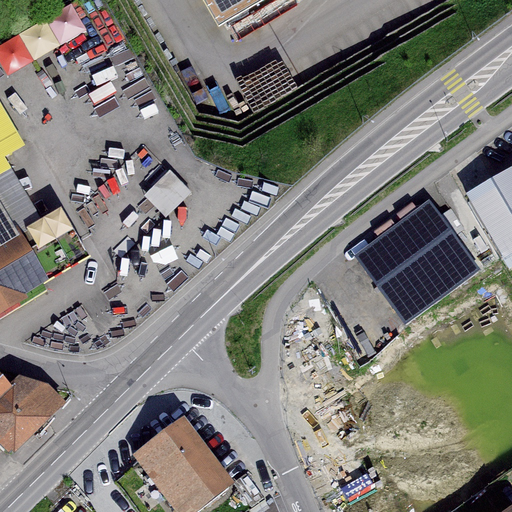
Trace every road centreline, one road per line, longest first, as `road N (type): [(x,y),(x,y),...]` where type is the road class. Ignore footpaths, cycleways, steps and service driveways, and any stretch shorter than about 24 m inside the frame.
road 1 (primary): [(183,341),(338,191),(511,62)]
road 2 (track): [(511,115),(280,306),(261,415)]
road 3 (unclassified): [(304,511),(261,415),(183,341)]
road 4 (primary): [(1,511),(122,397)]
road 5 (residential): [(0,355),(122,397)]
